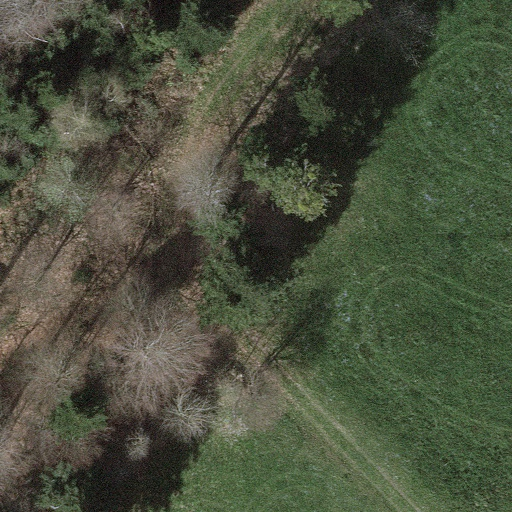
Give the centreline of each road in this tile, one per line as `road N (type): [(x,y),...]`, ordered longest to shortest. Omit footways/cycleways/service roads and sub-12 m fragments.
road 1 (track): [(306,0),(216,97),(194,162),(196,285),(390,511)]
road 2 (track): [(196,285),(105,282),(64,293),(27,314),(0,344)]
